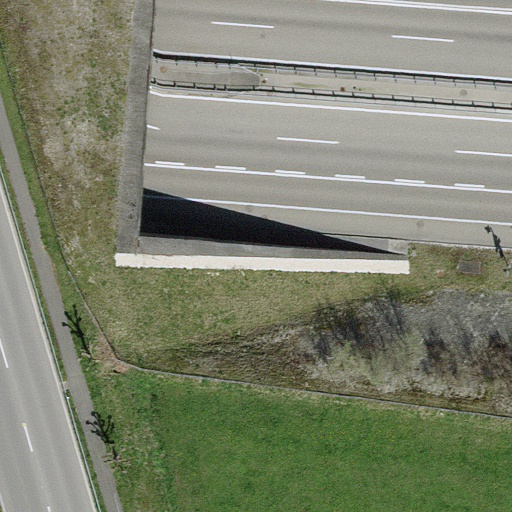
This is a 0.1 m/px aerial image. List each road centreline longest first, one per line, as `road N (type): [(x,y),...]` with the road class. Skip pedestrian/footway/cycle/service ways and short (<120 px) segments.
road 1 (motorway): [(511,44),(0,2)]
road 2 (motorway): [(0,119),(511,157)]
road 3 (primary): [(50,511),(0,338)]
